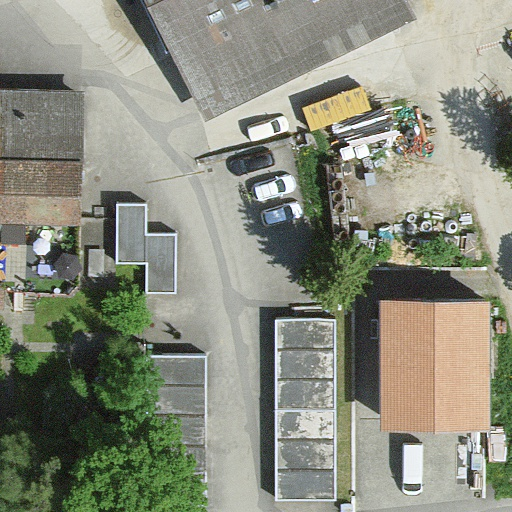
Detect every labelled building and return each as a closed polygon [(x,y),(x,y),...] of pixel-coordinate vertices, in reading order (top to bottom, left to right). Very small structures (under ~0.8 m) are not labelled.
[(161,0),(207,94),(299,49),(304,62),(363,33),(358,20),(400,0),(161,0)] [(80,94),(0,92),(0,285),(68,288),(74,281),(80,94)] [(146,202),(117,201),(117,261),(146,261),(146,291),(176,291),(176,231),(146,231),(146,202)] [(485,297),(384,297),(384,418),(485,418),(485,297)] [(335,317),(276,317),(276,497),(335,497),(335,317)] [(206,353),(146,353),(146,503),(206,503),(206,353)]
